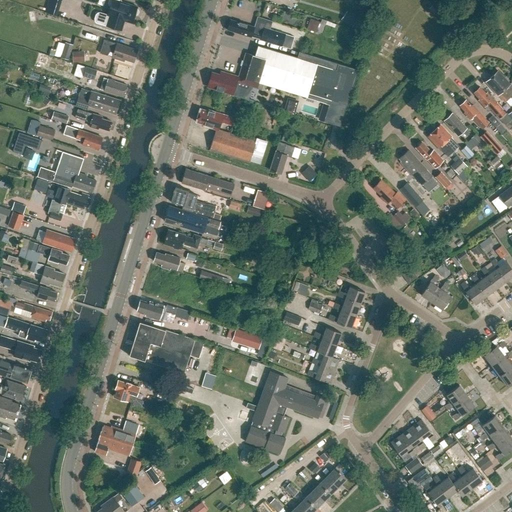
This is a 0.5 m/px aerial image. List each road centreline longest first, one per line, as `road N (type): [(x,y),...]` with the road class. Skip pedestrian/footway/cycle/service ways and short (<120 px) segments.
road 1 (unclassified): [(1,511),(160,0)]
road 2 (secondary): [(70,511),(69,460),(165,150)]
road 3 (residential): [(322,200),(463,55),(492,51),(511,60)]
road 4 (residential): [(322,200),(165,150)]
road 5 (secondary): [(165,150),(212,0)]
road 6 (residential): [(388,291),(346,411),(348,434)]
road 7 (residential): [(360,450),(458,343)]
